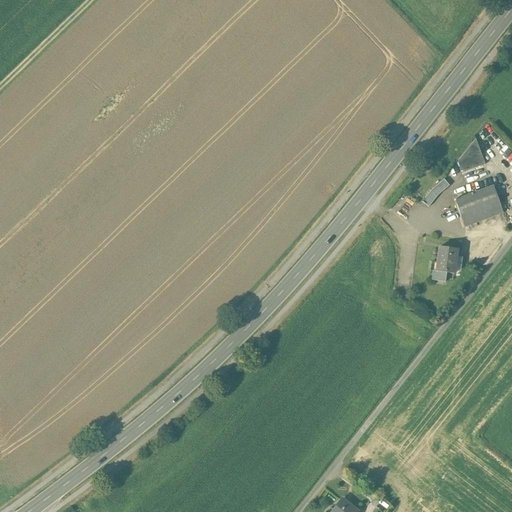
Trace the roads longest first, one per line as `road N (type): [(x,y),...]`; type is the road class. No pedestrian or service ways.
road 1 (primary): [(31,511),(259,319),(511,11)]
road 2 (residential): [(298,511),(511,242)]
road 3 (track): [(93,0),(0,88)]
